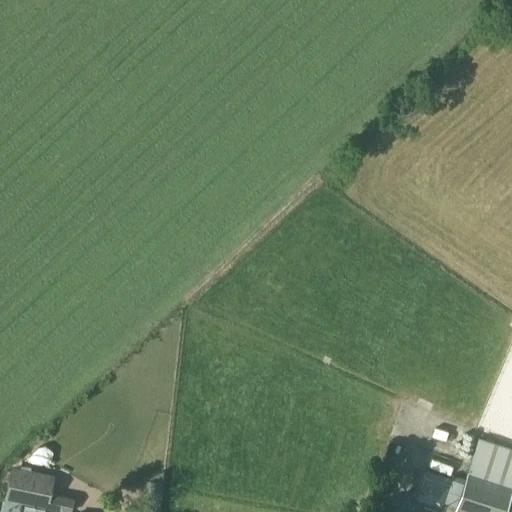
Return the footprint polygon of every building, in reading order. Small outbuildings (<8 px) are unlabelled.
[(511,447),(479,437),(468,472),(511,486),(511,447)] [(430,455),(452,461),(455,448),(434,443),(430,455)] [(461,492),(456,505),(454,511),(456,511),(504,511),(511,488),(511,486),(468,472),(463,484),(461,492)] [(11,473),(5,500),(25,503),(65,510),(70,511),(73,498),(49,494),(52,481),(11,473)] [(445,501),(456,505),(461,492),(463,484),(452,480),(445,501)]
